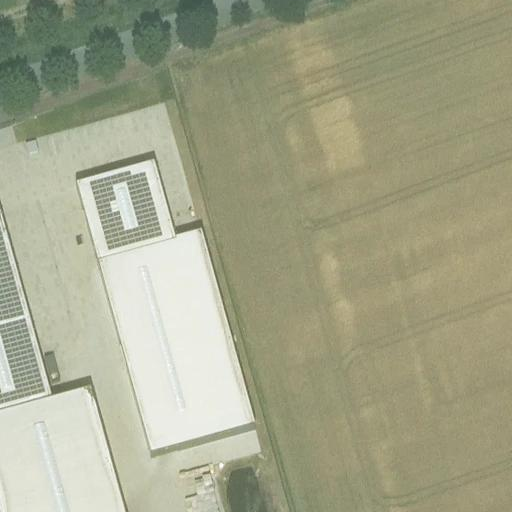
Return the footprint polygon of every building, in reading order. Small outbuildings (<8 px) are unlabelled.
[(0,0),(0,21),(61,0),(0,0)] [(169,246),(147,171),(74,192),(95,267),(169,246)] [(0,417),(48,404),(0,230),(0,417)] [(205,233),(95,267),(152,456),(258,426),(205,233)] [(126,511),(93,394),(0,417),(0,511),(126,511)]
